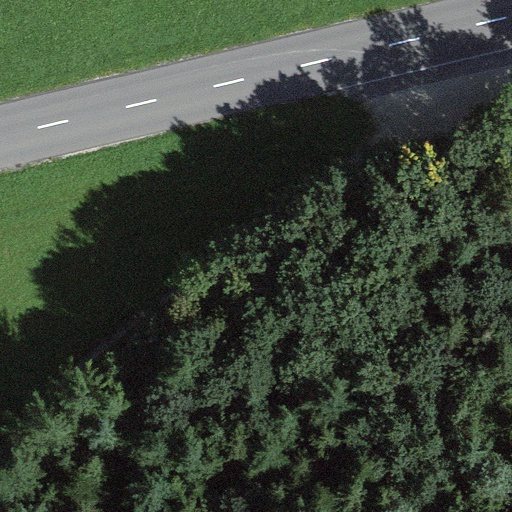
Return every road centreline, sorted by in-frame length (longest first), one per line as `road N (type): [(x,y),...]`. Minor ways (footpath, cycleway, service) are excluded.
road 1 (track): [(0,449),(141,300),(428,115),(459,61),(451,31)]
road 2 (tertiary): [(511,17),(0,137)]
road 3 (track): [(141,300),(120,511)]
